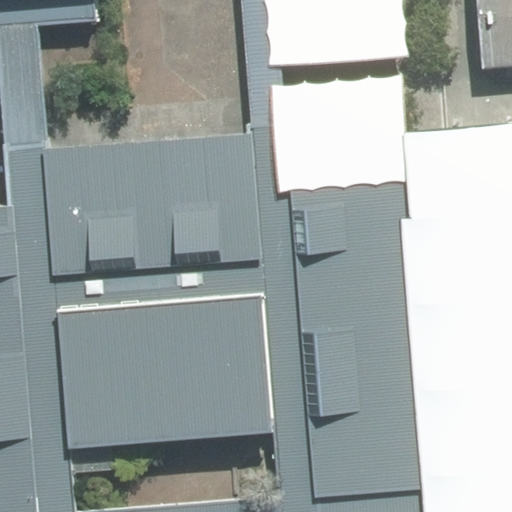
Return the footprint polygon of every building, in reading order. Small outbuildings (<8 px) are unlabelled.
[(0,0),(0,24),(103,16),(101,0),(0,0)] [(397,0),(265,0),(270,65),(401,55),(397,0)] [(511,0),(484,0),(488,59),(511,58),(511,0)] [(511,511),(511,109),(510,110),(511,137),(511,511),(502,511),(511,511)] [(0,511),(466,511),(464,477),(435,480),(412,166),(295,175),(292,116),(256,120),(257,126),(49,141),(7,143),(12,197),(0,197),(0,511)]
